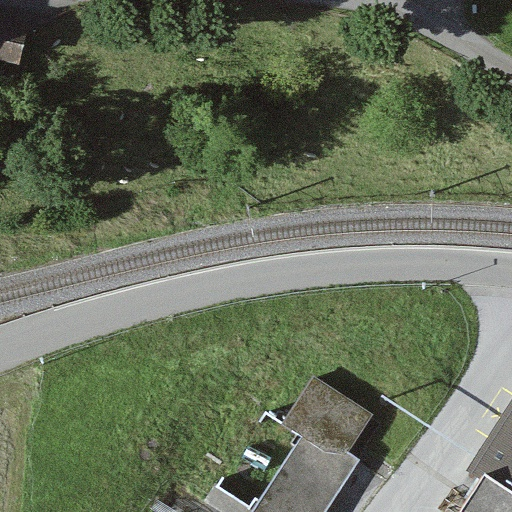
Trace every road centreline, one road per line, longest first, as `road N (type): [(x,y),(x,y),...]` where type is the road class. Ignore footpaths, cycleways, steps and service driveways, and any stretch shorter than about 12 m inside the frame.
road 1 (residential): [(511,271),(448,262),(283,277),(77,327),(0,355)]
road 2 (unclassified): [(511,314),(497,368),(389,511)]
road 3 (residential): [(511,58),(406,0)]
